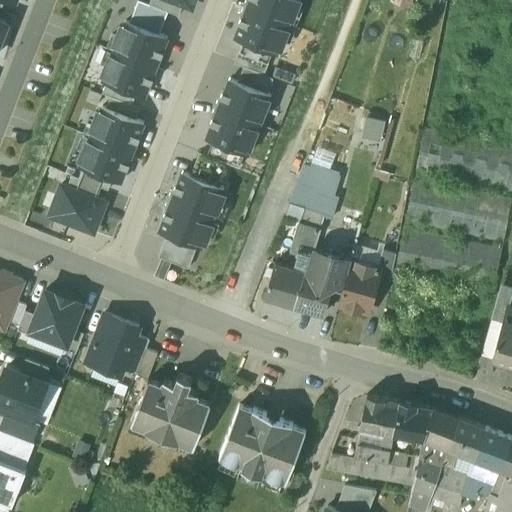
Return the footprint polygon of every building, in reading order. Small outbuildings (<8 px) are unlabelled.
[(160,33),(168,11),(149,4),(138,0),(137,0),(130,22),(160,33)] [(182,7),(163,0),(150,0),(149,4),(168,11),(178,15),(182,7)] [(163,0),(182,7),(192,11),(196,0),(163,0)] [(245,0),(243,6),(288,24),(297,0),(245,0)] [(240,25),(235,37),(242,40),(273,52),(276,53),(288,24),(243,6),(236,24),(240,25)] [(122,19),(110,48),(157,67),(169,37),(160,33),(130,22),(122,19)] [(273,52),(242,40),(234,62),(243,66),(264,74),(273,52)] [(110,48),(99,78),(106,81),(136,93),(146,96),(157,67),(110,48)] [(264,74),(243,66),(238,81),(267,92),(274,78),(264,74)] [(229,77),(217,107),(260,124),(272,94),(267,92),(238,81),(229,77)] [(132,104),(136,93),(106,81),(101,92),(110,96),(132,104)] [(110,96),(106,107),(136,119),(140,108),(132,104),(110,96)] [(97,104),(86,133),(135,152),(146,123),(136,119),(106,107),(97,104)] [(217,107),(205,138),(212,140),(243,153),(248,155),(260,124),(217,107)] [(368,113),(363,136),(383,140),(388,118),(368,113)] [(391,121),(381,167),(391,169),(402,124),(391,121)] [(511,143),(424,126),(415,171),(511,191),(511,143)] [(86,133),(74,163),(82,167),(112,178),(123,182),(135,152),(86,133)] [(243,153),(212,140),(206,155),(229,164),(238,168),(243,153)] [(221,185),(229,164),(206,155),(200,153),(191,174),(221,185)] [(328,171),(303,165),(289,202),(304,207),(312,209),(317,193),(323,195),(325,188),(327,177),(328,171)] [(82,167),(78,178),(99,186),(108,189),(112,178),(82,167)] [(391,169),(381,167),(379,176),(389,178),(391,169)] [(182,171),(170,202),(212,218),(224,187),(221,185),(191,174),(182,171)] [(67,184),(95,195),(99,186),(78,178),(70,175),(67,184)] [(511,197),(511,196),(414,176),(405,221),(503,241),(511,197)] [(336,178),(327,177),(325,188),(334,190),(336,178)] [(59,181),(45,216),(95,235),(108,200),(95,195),(67,184),(59,181)] [(323,195),(317,193),(312,209),(324,213),(333,216),(338,199),(323,195)] [(170,202),(160,230),(167,233),(197,244),(201,246),(212,218),(170,202)] [(312,209),(304,207),(300,221),(319,227),(324,213),(312,209)] [(319,227),(300,221),(292,250),(299,252),(294,267),(306,270),(311,254),(310,253),(312,248),(319,227)] [(502,246),(404,226),(395,271),(493,291),(502,246)] [(197,244),(167,233),(158,256),(188,268),(197,244)] [(312,248),(310,253),(311,254),(306,270),(295,305),(325,313),(328,302),(333,303),(338,286),(343,288),(344,288),(351,260),(312,248)] [(395,252),(382,249),(378,266),(380,266),(377,277),(389,281),(395,252)] [(378,266),(352,259),(351,260),(344,288),(343,288),(339,303),(347,305),(347,306),(359,310),(360,308),(368,310),(377,277),(380,266),(378,266)] [(294,267),(275,261),(265,296),(295,305),(306,270),(294,267)] [(25,279),(0,268),(0,329),(4,332),(9,321),(16,302),(25,279)] [(82,303),(45,290),(36,315),(31,330),(67,343),(72,329),(82,303)] [(16,302),(9,321),(19,325),(25,311),(27,306),(16,302)] [(511,307),(508,307),(492,360),(511,365),(511,307)] [(36,315),(25,311),(17,331),(29,335),(31,330),(36,315)] [(121,374),(124,368),(137,334),(140,326),(105,312),(86,361),(121,374)] [(83,333),(72,329),(67,343),(65,349),(76,353),(83,333)] [(150,339),(137,334),(124,368),(136,373),(150,339)] [(158,352),(147,347),(137,373),(148,378),(148,377),(158,352)] [(159,378),(167,360),(158,356),(151,374),(159,378)] [(48,368),(26,359),(22,372),(44,380),(48,368)] [(7,366),(0,384),(0,406),(7,409),(32,419),(47,382),(44,380),(22,372),(7,366)] [(175,382),(164,378),(161,383),(148,377),(148,378),(131,421),(147,427),(149,422),(180,434),(177,439),(194,446),(211,402),(196,397),(198,391),(188,387),(192,378),(178,373),(175,382)] [(401,399),(367,393),(361,424),(394,430),(401,399)] [(434,405),(401,399),(394,430),(423,436),(434,405)] [(292,422),(253,406),(252,409),(239,404),(220,454),(243,462),(241,466),(262,474),(264,471),(286,479),(305,430),(291,424),(292,422)] [(460,415),(434,405),(423,436),(449,445),(460,415)] [(39,421),(32,419),(7,409),(0,426),(0,428),(31,441),(39,421)] [(486,424),(460,415),(449,445),(475,455),(486,424)] [(511,435),(511,433),(486,424),(475,455),(501,464),(511,435)] [(31,441),(0,428),(0,460),(24,469),(33,441),(31,441)] [(511,435),(501,464),(511,468),(511,435)] [(384,449),(369,446),(370,440),(358,438),(354,456),(388,462),(390,450),(384,449)] [(420,455),(398,451),(395,463),(417,467),(420,455)] [(354,456),(331,452),(326,468),(350,472),(354,456)] [(442,464),(420,455),(417,467),(438,475),(442,464)] [(388,462),(354,456),(350,472),(413,484),(417,467),(395,463),(388,462)] [(0,499),(11,504),(24,469),(0,460),(0,499)] [(468,473),(442,464),(438,475),(464,485),(468,473)] [(438,475),(417,467),(413,484),(413,488),(425,493),(431,495),(438,475)] [(511,511),(511,468),(494,511),(511,511)] [(495,483),(468,473),(464,485),(479,490),(490,494),(495,483)] [(464,485),(438,475),(431,495),(445,500),(450,487),(462,492),(464,485)] [(345,484),(335,509),(343,511),(368,511),(377,491),(345,484)] [(479,490),(464,485),(462,492),(476,497),(479,490)] [(462,492),(450,487),(445,500),(460,504),(462,492)] [(425,493),(413,488),(409,504),(422,507),(425,493)]
